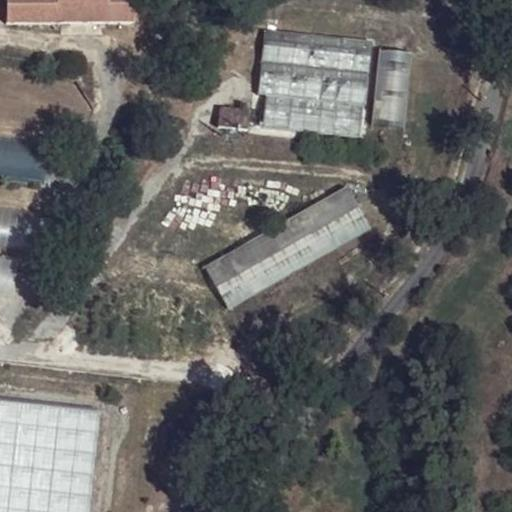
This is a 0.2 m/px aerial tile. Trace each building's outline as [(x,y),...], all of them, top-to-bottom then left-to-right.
[(6,0),(6,25),(133,24),(132,0),(6,0)] [(261,31),(253,132),(361,140),(369,40),(261,31)] [(405,136),(415,58),(379,53),(369,132),(405,136)] [(0,140),(0,178),(44,183),(48,145),(0,140)] [(225,313),(372,238),(348,191),(201,266),(225,313)] [(0,246),(36,251),(40,211),(0,207),(0,246)] [(0,296),(13,298),(17,257),(0,255),(0,296)] [(0,511),(88,511),(98,411),(0,402),(0,511)]
